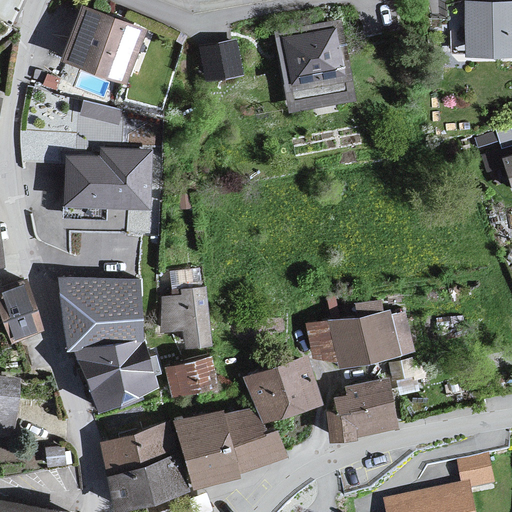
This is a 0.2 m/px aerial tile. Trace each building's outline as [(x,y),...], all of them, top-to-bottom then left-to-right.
[(144,26),(77,0),(57,52),(124,77),(144,26)] [(448,49),(462,50),(462,0),(452,0),(449,1),(448,49)] [(511,0),(462,0),(462,50),(511,50),(511,0)] [(339,15),(271,27),(286,106),(354,93),(339,15)] [(196,42),(202,75),(240,68),(234,36),(196,42)] [(82,95),(80,109),(120,114),(122,100),(82,95)] [(149,147),(61,146),(60,201),(148,202),(149,147)] [(511,146),(500,150),(511,190),(511,189),(511,146)] [(170,265),(171,281),(198,279),(197,263),(170,265)] [(68,338),(89,400),(154,378),(137,329),(135,271),(57,273),(58,339),(68,338)] [(22,273),(0,278),(0,296),(9,328),(35,321),(22,273)] [(207,341),(201,282),(178,284),(173,293),(160,294),(163,321),(182,320),(184,343),(207,341)] [(393,300),(305,318),(311,344),(328,363),(403,347),(393,300)] [(168,416),(97,436),(110,504),(118,502),(206,477),(284,450),(265,414),(318,398),(304,347),(238,372),(253,402),(168,416)] [(216,382),(208,349),(161,359),(169,393),(216,382)] [(18,373),(0,369),(0,422),(9,424),(18,373)] [(325,404),(333,435),(397,417),(386,377),(373,369),(342,377),(344,386),(333,389),(337,401),(325,404)] [(62,442),(43,443),(45,463),(64,461),(62,442)] [(478,511),(470,477),(382,498),(385,511),(478,511)] [(75,511),(77,504),(0,494),(0,511),(75,511)]
